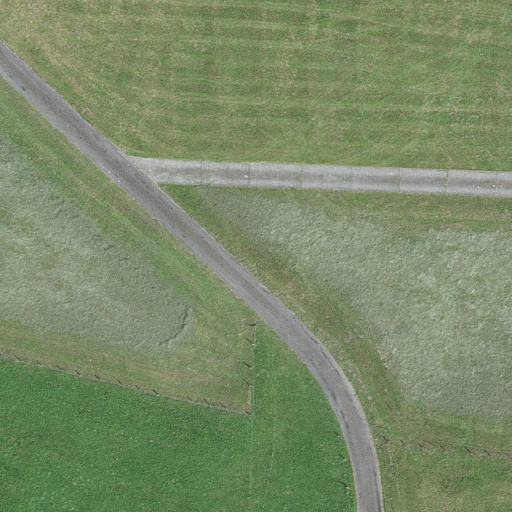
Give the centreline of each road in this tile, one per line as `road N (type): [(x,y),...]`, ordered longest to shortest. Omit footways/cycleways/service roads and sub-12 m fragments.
road 1 (track): [(0,47),(309,347),(355,421),(372,511)]
road 2 (track): [(511,180),(159,165),(139,178)]
